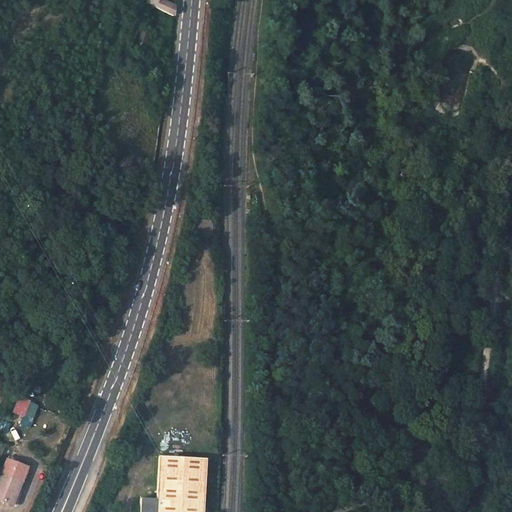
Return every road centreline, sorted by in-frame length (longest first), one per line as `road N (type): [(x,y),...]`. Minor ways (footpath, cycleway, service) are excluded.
road 1 (secondary): [(195,0),(183,119),(156,254),(93,443),(61,511)]
road 2 (track): [(511,130),(479,425),(463,461),(347,511)]
